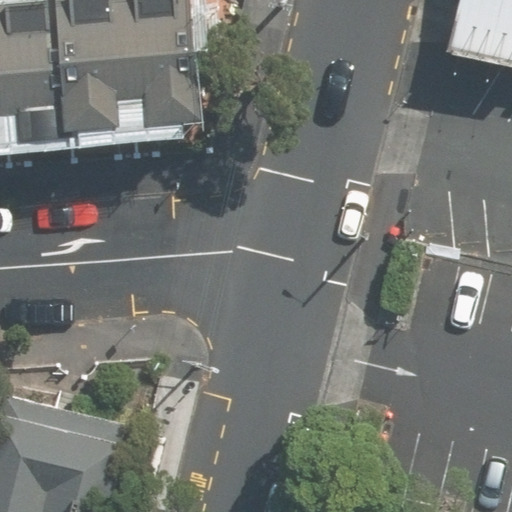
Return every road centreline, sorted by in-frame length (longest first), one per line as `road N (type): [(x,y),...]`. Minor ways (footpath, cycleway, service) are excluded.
road 1 (residential): [(296,246),(0,267)]
road 2 (secondary): [(232,511),(296,246)]
road 3 (secondary): [(296,246),(355,0)]
